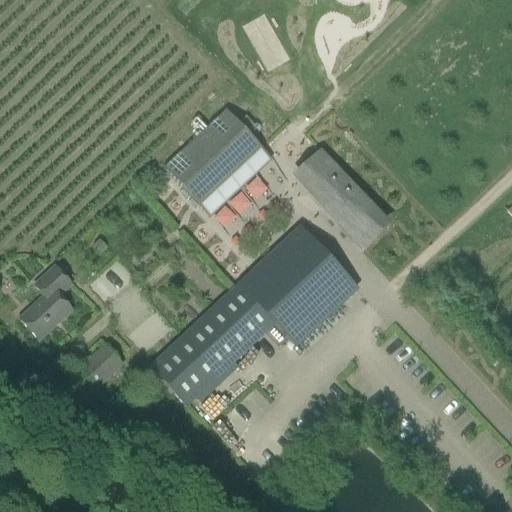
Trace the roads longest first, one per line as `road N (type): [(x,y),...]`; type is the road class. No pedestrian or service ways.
road 1 (track): [(386,299),(511,179)]
road 2 (unclassified): [(0,425),(150,511)]
